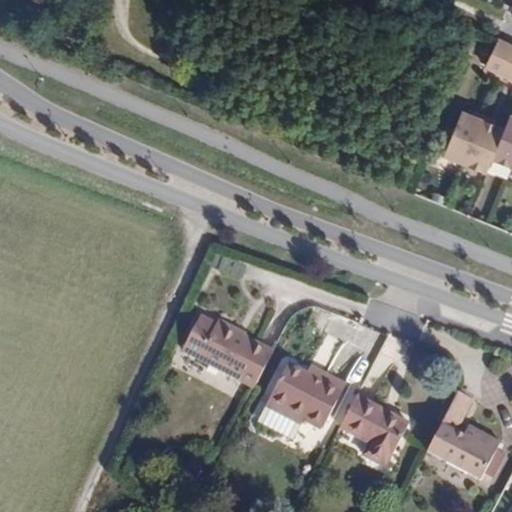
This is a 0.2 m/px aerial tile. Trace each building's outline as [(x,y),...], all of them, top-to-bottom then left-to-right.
[(511,56),(511,46),(503,42),(490,69),(503,75),(511,56)] [(511,56),(503,75),(511,79),(511,56)] [(487,123),(466,115),(448,158),(469,167),(487,123)] [(511,167),(511,122),(508,132),(496,161),(511,167)] [(508,132),(487,123),(469,167),(491,175),(496,161),(508,132)] [(253,389),(273,352),(218,323),(217,325),(201,317),(183,351),(198,359),(253,389)] [(324,427),(343,391),(324,379),(322,383),(306,375),(289,365),(267,405),(301,424),(305,417),(324,427)] [(310,367),(306,375),(322,383),(324,379),(343,391),(346,386),(310,367)] [(481,478),(499,444),(470,428),(464,438),(455,433),(472,401),(458,393),(428,450),(481,478)] [(384,466),(407,423),(357,397),(341,428),(370,444),(363,456),(384,466)]
